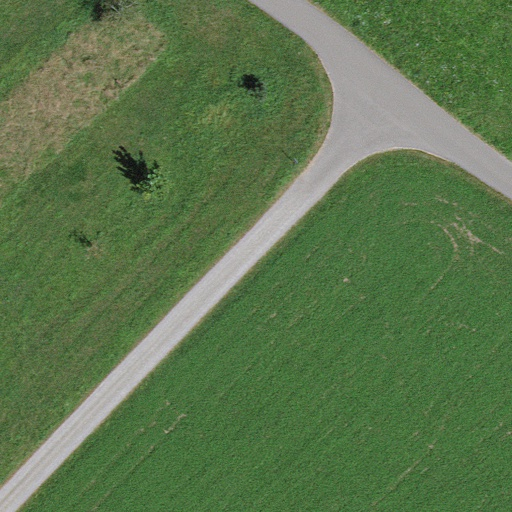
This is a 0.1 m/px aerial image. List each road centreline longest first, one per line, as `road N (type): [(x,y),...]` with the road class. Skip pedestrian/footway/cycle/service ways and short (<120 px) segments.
road 1 (track): [(0,510),(396,94)]
road 2 (residential): [(278,0),(511,179)]
